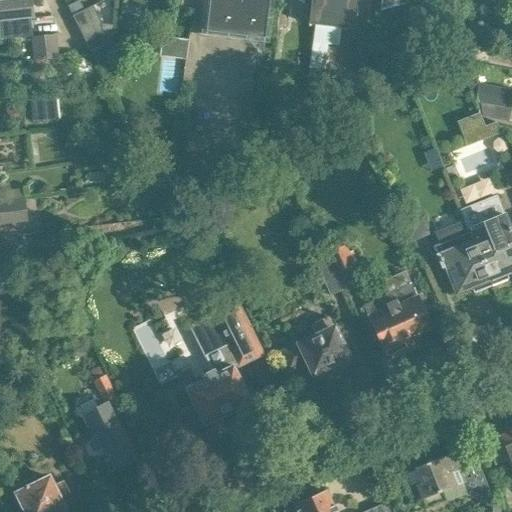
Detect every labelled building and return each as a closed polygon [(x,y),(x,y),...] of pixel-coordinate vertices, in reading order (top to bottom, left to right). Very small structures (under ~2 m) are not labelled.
[(33,0),(18,0),(0,2),(0,20),(2,20),(2,23),(31,20),(31,17),(35,17),(33,0)] [(79,0),(77,0),(68,5),(73,15),(84,9),(79,0)] [(208,0),(204,32),(264,39),(268,0),(208,0)] [(310,0),(308,25),(315,25),(310,72),(320,73),(323,45),(338,46),(340,29),(353,30),(356,0),(310,0)] [(102,24),(93,5),(84,9),(73,15),(90,49),(101,44),(102,24)] [(31,20),(2,23),(4,38),(31,35),(31,38),(56,35),(56,32),(33,35),(31,20)] [(90,49),(88,51),(96,68),(112,60),(113,25),(102,24),(101,44),(90,49)] [(56,35),(31,38),(33,60),(59,57),(56,35)] [(186,57),(188,39),(176,38),(174,56),(186,57)] [(88,57),(75,60),(80,84),(93,81),(88,57)] [(44,60),(32,61),(34,74),(45,73),(44,60)] [(19,63),(17,71),(27,74),(30,65),(19,63)] [(478,84),(468,83),(475,103),(511,109),(511,102),(511,89),(478,84)] [(58,98),(30,102),(32,120),(60,118),(58,98)] [(271,121),(290,125),(294,104),(275,100),(271,121)] [(5,111),(9,124),(22,120),(18,107),(5,111)] [(479,113),(458,121),(467,146),(503,132),(494,123),(485,126),(479,113)] [(506,274),(511,271),(511,243),(509,235),(511,234),(497,196),(461,211),(464,220),(491,286),(508,279),(506,274)] [(0,200),(0,223),(28,220),(26,197),(0,200)] [(419,209),(400,217),(411,242),(429,234),(419,209)] [(432,246),(441,267),(444,266),(455,295),(471,288),(473,294),(491,286),(464,220),(434,232),(438,244),(432,246)] [(345,244),(323,255),(341,291),(362,280),(345,244)] [(363,305),(378,338),(386,356),(406,347),(415,342),(413,337),(431,329),(410,284),(403,270),(379,282),(386,295),(363,305)] [(210,312),(227,345),(205,356),(212,370),(195,378),(198,384),(186,390),(194,407),(182,413),(191,431),(250,402),(232,367),(264,350),(236,298),(233,300),(227,289),(210,299),(216,309),(210,312)] [(315,335),(279,352),(288,370),(307,361),(313,373),(346,357),(327,317),(310,325),(315,335)] [(132,328),(153,370),(170,362),(150,320),(132,328)] [(103,402),(80,414),(90,434),(95,432),(108,457),(104,458),(110,471),(135,459),(112,413),(110,414),(106,406),(118,400),(105,375),(104,376),(99,367),(91,371),(96,380),(93,382),(103,402)] [(511,429),(497,435),(505,454),(511,471),(511,429)] [(466,493),(483,500),(488,489),(473,451),(460,457),(461,459),(456,461),(453,453),(414,468),(420,483),(416,485),(425,508),(445,500),(441,491),(461,483),(466,493)] [(17,497),(12,500),(17,511),(20,511),(24,510),(24,511),(55,511),(64,508),(63,507),(73,502),(62,480),(53,485),(49,476),(38,482),(35,476),(14,486),(17,492),(15,493),(17,497)] [(283,511),(334,511),(326,492),(294,505),(295,507),(283,511)]
